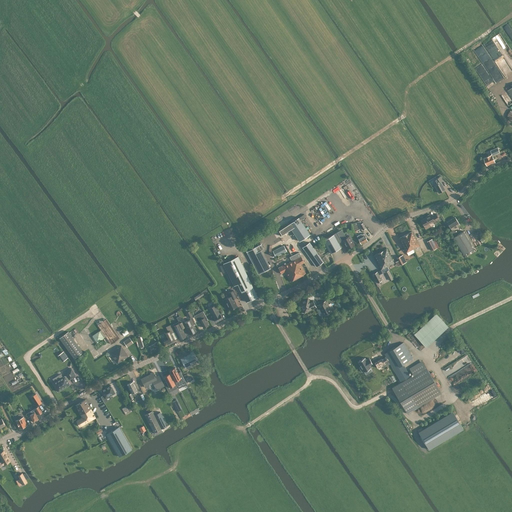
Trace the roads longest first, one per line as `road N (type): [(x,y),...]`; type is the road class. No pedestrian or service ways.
road 1 (tertiary): [(0,438),(308,279),(511,157)]
road 2 (track): [(282,195),(405,113),(406,84),(511,12)]
road 3 (track): [(76,511),(120,483),(178,462),(179,444),(221,420),(244,425)]
road 4 (track): [(395,338),(406,337),(422,355),(447,327),(511,295)]
road 5 (track): [(60,407),(30,353),(92,306)]
